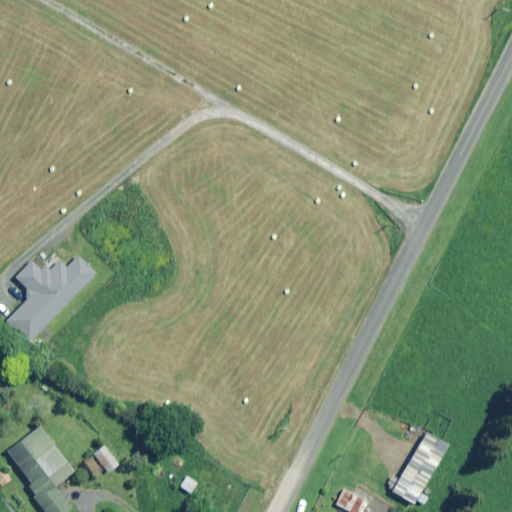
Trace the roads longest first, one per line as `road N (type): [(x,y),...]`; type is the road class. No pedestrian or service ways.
road 1 (unclassified): [(277,511),(511,53)]
road 2 (track): [(425,219),(39,0)]
road 3 (track): [(402,263),(511,347)]
